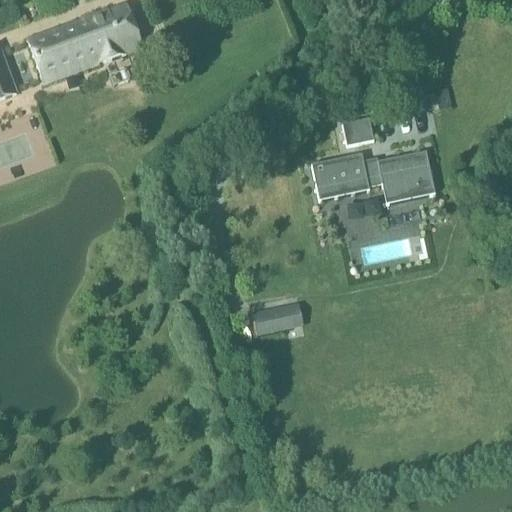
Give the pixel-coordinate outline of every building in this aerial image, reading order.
[(43,87),(141,51),(125,7),(27,43),(43,87)] [(0,103),(16,97),(0,52),(0,103)] [(345,150),(372,144),(368,122),(341,128),(345,150)] [(385,208),(433,198),(425,156),(363,169),(361,159),(309,170),(317,205),(368,194),(367,191),(381,189),(385,208)] [(253,317),(257,340),(304,331),(299,308),(253,317)]
